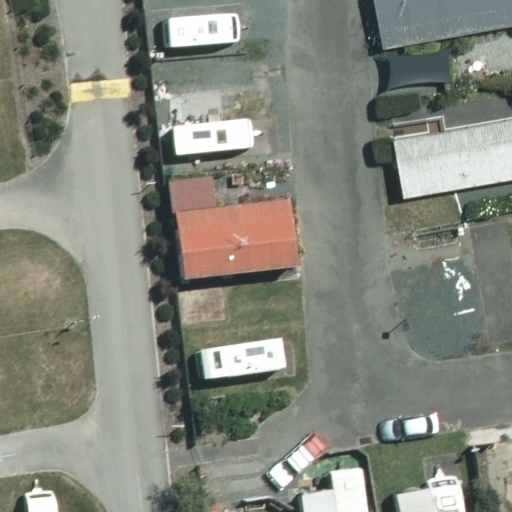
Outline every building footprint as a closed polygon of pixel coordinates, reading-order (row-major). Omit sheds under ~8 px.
[(147,0),(152,44),(223,35),(219,6),(236,5),(236,0),(147,0)] [(511,12),(511,0),(368,0),(377,40),(511,12)] [(163,82),(168,157),(269,151),(264,76),(163,82)] [(511,164),(511,108),(388,129),(397,184),(511,164)] [(283,264),(277,198),(205,204),(202,174),(160,177),(168,274),(283,264)] [(464,233),(482,328),(511,321),(511,315),(495,227),(464,233)] [(414,256),(415,327),(443,327),(443,256),(414,256)] [(218,281),(171,287),(172,297),(175,323),(222,318),(218,281)] [(293,474),(298,511),(357,511),(351,466),(293,474)] [(453,511),(448,475),(420,479),(422,487),(387,492),(390,511),(453,511)]
